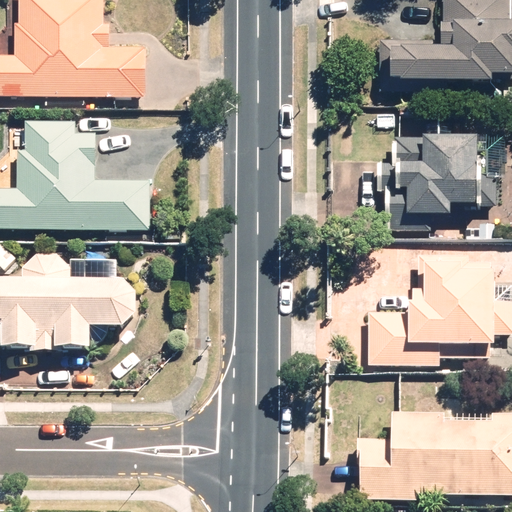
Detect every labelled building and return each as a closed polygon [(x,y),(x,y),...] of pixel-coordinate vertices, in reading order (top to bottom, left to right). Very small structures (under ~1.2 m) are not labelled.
[(0,61),(0,106),(146,104),(145,55),(113,56),(112,29),(98,30),(97,0),(18,0),(18,29),(13,29),(14,62),(0,61)] [(510,63),(511,62),(511,0),(439,0),(439,46),(376,45),(376,89),(487,91),(487,84),(510,84),(510,63)] [(0,193),(0,238),(151,239),(151,186),(93,186),(93,140),(73,140),(73,126),(23,126),(23,155),(15,155),(16,194),(0,193)] [(386,191),(384,236),(428,237),(428,241),(447,242),(448,213),(476,214),(478,171),(472,171),(473,146),(450,145),(451,127),(423,126),(422,144),(387,143),(387,165),(377,165),(376,191),(386,191)] [(496,226),(465,225),(464,243),(496,244),(496,226)] [(0,363),(31,364),(31,344),(39,344),(38,362),(85,363),(86,341),(117,341),(128,332),(133,319),(130,305),(120,294),(71,292),(72,275),(70,272),(60,263),(49,259),(34,261),(24,269),(20,274),(20,291),(0,291),(0,363)] [(403,317),(367,316),(365,371),(440,373),(441,362),(487,364),(488,342),(511,342),(511,289),(489,289),(490,266),(466,266),(466,262),(417,260),(416,298),(404,298),(403,317)] [(511,497),(511,422),(387,418),(387,446),(357,445),(355,503),(416,505),(416,495),(511,497)]
